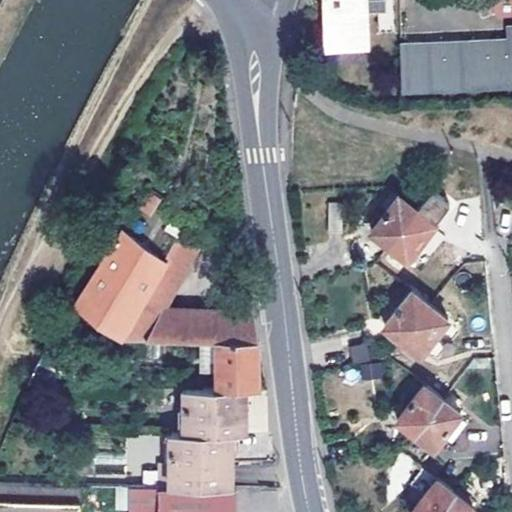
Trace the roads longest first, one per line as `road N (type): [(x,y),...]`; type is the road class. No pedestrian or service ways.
road 1 (residential): [(314,511),(242,10)]
road 2 (track): [(150,0),(54,187),(0,329)]
road 3 (residential): [(511,385),(498,243)]
